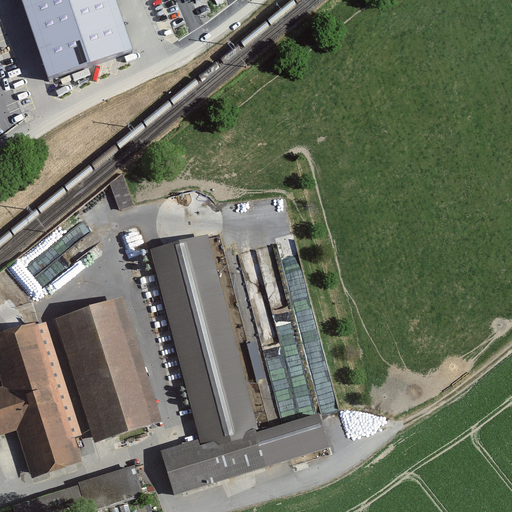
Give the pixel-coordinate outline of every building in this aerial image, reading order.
[(114,0),(19,0),(47,81),(132,53),(114,0)] [(145,0),(157,32),(171,27),(162,0),(145,0)] [(35,259),(28,264),(45,287),(81,260),(78,260),(101,242),(102,240),(95,232),(57,260),(35,259)] [(260,423),(209,237),(152,252),(203,439),(260,423)] [(299,275),(303,274),(297,240),(279,243),(282,263),(288,262),(290,271),(298,269),(299,275)] [(152,425),(119,299),(57,315),(91,441),(152,425)] [(0,388),(0,436),(12,433),(24,477),(79,462),(42,323),(0,334),(0,388),(0,389),(0,388)] [(262,431),(272,468),(345,448),(335,411),(262,431)] [(262,431),(260,423),(203,439),(163,449),(175,494),(272,468),(262,431)] [(132,465),(10,509),(11,511),(54,511),(97,497),(101,509),(142,494),(132,465)]
